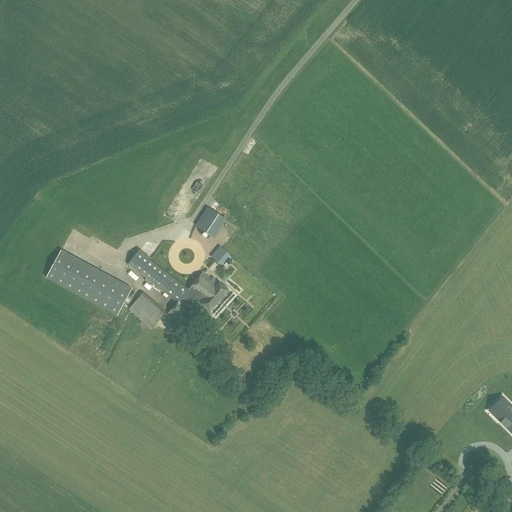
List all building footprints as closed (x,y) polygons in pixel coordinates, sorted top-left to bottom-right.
[(214,238),(226,219),(224,218),(215,212),(207,208),(195,226),(214,238)] [(168,314),(183,327),(195,312),(197,314),(203,306),(211,312),(229,290),(219,283),(213,278),(212,280),(203,273),(164,241),(150,258),(140,250),(129,264),(177,303),(168,314)] [(210,256),(221,266),(231,255),(220,245),(210,256)] [(46,278),(100,307),(117,316),(132,289),(61,250),(46,278)] [(128,309),(150,330),(166,312),(144,293),(128,309)] [(511,406),(503,398),(493,408),(504,419),(501,422),(511,432),(511,406)]
